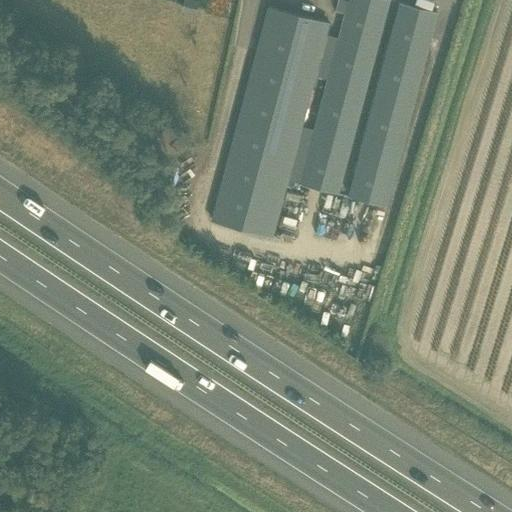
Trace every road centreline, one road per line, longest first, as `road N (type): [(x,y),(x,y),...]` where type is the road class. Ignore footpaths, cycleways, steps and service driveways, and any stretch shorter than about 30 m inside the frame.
road 1 (motorway): [(485,511),(0,196)]
road 2 (motorway): [(0,260),(386,511)]
